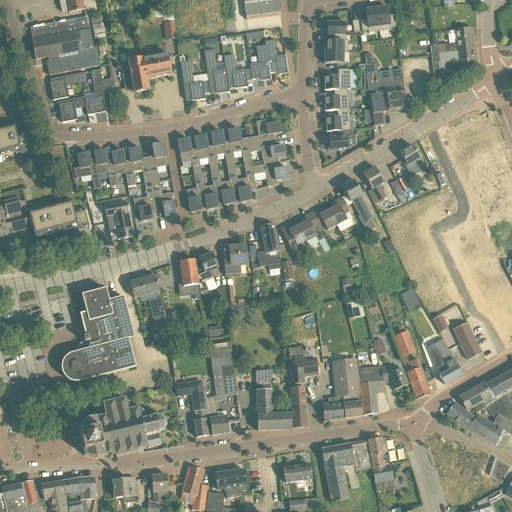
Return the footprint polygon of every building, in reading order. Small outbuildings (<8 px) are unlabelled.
[(84,10),(82,0),(59,0),(62,13),(69,11),(69,13),(84,10)] [(246,20),(280,15),(278,0),(244,5),(246,20)] [(162,4),(163,7),(150,9),(153,26),(164,24),(166,41),(177,40),(171,3),(162,4)] [(389,16),(388,8),(376,9),(380,32),(391,30),(391,28),(396,27),(395,16),(389,16)] [(376,9),(365,11),(366,20),(360,20),(362,32),(368,31),(368,34),(380,32),(376,9)] [(95,39),(106,37),(101,15),(90,17),(95,39)] [(87,17),(64,22),(30,28),(33,41),(32,41),(35,61),(48,58),(49,63),(60,61),(59,56),(75,53),(94,49),(87,17)] [(345,36),(345,25),(335,25),(335,23),(326,23),(326,31),(327,31),(327,35),(335,36),(345,36)] [(438,46),(432,47),(433,55),(433,61),(435,74),(445,73),(447,77),(451,76),(452,72),(462,71),(477,69),(472,29),(471,29),(457,31),(458,44),(450,45),(439,46),(438,46)] [(276,41),(266,43),(266,47),(271,81),(272,81),(271,74),(283,73),(284,75),(288,74),(288,75),(289,75),(286,56),(278,58),(276,41)] [(343,53),(343,41),(335,41),(325,41),(325,53),(343,53)] [(259,64),(251,65),(251,66),(251,70),(253,81),(266,79),(267,81),(271,81),(266,47),(257,48),(259,64)] [(208,82),(203,83),(204,94),(210,93),(210,94),(222,92),(222,94),(229,93),(229,89),(226,70),(217,72),(214,51),(204,52),(207,76),(207,77),(208,82)] [(407,109),(402,70),(377,73),(376,65),(373,66),(371,52),(364,53),(367,75),(366,75),(373,127),(384,126),(383,113),(407,109)] [(343,64),(343,53),(325,53),(325,64),(343,64)] [(173,60),(173,59),(172,58),(172,57),(171,56),(170,56),(169,55),(168,55),(167,54),(148,58),(152,79),(172,75),(169,64),(170,63),(171,63),(172,62),(172,61),(173,60)] [(234,56),(224,57),(226,70),(229,89),(243,87),(243,89),(248,88),(247,82),(253,81),(251,70),(246,71),(237,72),(234,56)] [(152,79),(148,58),(129,61),(130,66),(122,67),(126,89),(130,89),(134,88),(134,91),(135,93),(149,90),(147,80),(152,79)] [(185,63),(180,64),(186,101),(200,99),(200,101),(205,100),(204,94),(203,83),(194,84),(191,62),(185,63)] [(325,91),(350,91),(350,71),(338,71),(338,77),(324,77),(325,91)] [(80,74),(50,80),(53,95),(52,95),(53,101),(69,98),(66,87),(87,83),(85,73),(80,74)] [(96,99),(86,101),(87,108),(88,116),(93,115),(93,114),(108,111),(102,75),(92,77),(96,99)] [(106,93),(115,92),(113,82),(104,84),(106,93)] [(347,91),(336,92),(337,97),(324,98),(325,113),(349,111),(347,91)] [(85,97),(59,102),(62,118),(61,118),(62,124),(77,121),(78,123),(83,122),(82,118),(77,119),(76,110),(87,108),(86,101),(85,97)] [(440,131),(448,150),(477,137),(488,163),(509,153),(501,142),(504,141),(496,129),(500,127),(491,106),(479,114),(478,111),(466,119),(465,117),(453,125),(452,122),(440,131)] [(353,111),(338,112),(338,118),(325,119),(327,133),(331,132),(350,131),(349,118),(353,118),(353,111)] [(249,146),(275,142),(274,135),(281,134),(279,123),(267,125),(266,121),(256,123),(259,137),(247,139),(249,146)] [(0,156),(15,153),(15,150),(20,149),(21,155),(31,152),(32,154),(33,154),(27,132),(26,132),(26,133),(17,136),(13,124),(9,125),(0,127),(0,156)] [(249,146),(247,139),(240,140),(238,129),(228,131),(230,142),(234,169),(235,168),(233,153),(242,152),(244,167),(252,165),(250,153),(249,146)] [(337,150),(348,149),(347,138),(351,138),(351,131),(350,131),(331,132),(332,139),(329,139),(329,143),(328,143),(329,152),(338,151),(337,150)] [(228,170),(234,169),(230,142),(224,143),(222,132),(211,134),(213,146),(218,172),(218,171),(215,156),(225,154),(228,170)] [(211,173),(218,172),(213,146),(207,148),(205,136),(195,138),(197,149),(201,174),(202,174),(199,161),(208,159),(211,173)] [(194,176),(201,174),(197,149),(190,151),(188,139),(178,141),(182,164),(192,162),(194,176)] [(284,147),(276,148),(275,142),(249,146),(250,153),(261,151),(263,162),(264,166),(258,167),(252,167),(253,169),(279,164),(278,159),(285,158),(284,147)] [(157,168),(167,166),(163,144),(152,146),(154,157),(148,158),(152,183),(159,182),(157,168)] [(412,146),(399,153),(404,160),(402,161),(406,168),(410,174),(417,170),(419,173),(426,169),(412,146)] [(145,184),(152,183),(148,158),(141,159),(139,148),(128,150),(130,161),(132,172),(133,172),(142,171),(145,184)] [(117,175),(116,175),(113,161),(107,162),(105,151),(94,153),(96,160),(98,175),(99,175),(108,173),(111,187),(118,186),(117,175)] [(133,172),(132,172),(130,161),(124,162),(122,151),(112,153),(113,161),(116,175),(117,175),(126,174),(127,184),(128,188),(136,186),(133,172)] [(76,179),(81,178),(81,182),(83,183),(91,182),(92,180),(94,190),(102,189),(99,175),(98,175),(96,160),(90,161),(88,154),(78,156),(80,169),(74,169),(76,179)] [(455,168),(460,178),(479,170),(474,160),(455,168)] [(277,181),(289,179),(287,169),(280,170),(279,164),(253,169),(254,175),(265,173),(268,188),(277,186),(277,181)] [(256,190),(254,175),(253,169),(252,167),(252,165),(244,167),(246,179),(237,180),(235,168),(234,169),(239,192),(241,203),(251,201),(249,191),(256,190)] [(492,172),(496,181),(511,175),(511,170),(511,166),(492,172)] [(363,175),(372,190),(379,202),(386,198),(379,186),(384,183),(375,168),(363,175)] [(232,193),(239,192),(234,169),(228,170),(230,182),(220,183),(218,171),(218,172),(222,196),(224,206),(234,204),(232,193)] [(216,197),(222,196),(218,172),(211,173),(213,186),(204,188),(202,174),(201,174),(205,199),(207,210),(218,209),(216,197)] [(199,200),(205,199),(201,174),(194,176),(196,189),(187,191),(191,213),(201,212),(199,200)] [(511,175),(496,181),(499,191),(511,186),(511,175)] [(360,197),(362,196),(354,181),(342,187),(346,196),(343,198),(347,207),(354,204),(364,222),(362,223),(367,233),(375,228),(371,221),(373,220),(360,197)] [(397,181),(391,184),(398,199),(404,196),(397,181)] [(165,218),(176,216),(172,194),(162,195),(159,182),(152,183),(156,208),(163,207),(165,218)] [(157,212),(156,208),(152,183),(145,184),(147,198),(133,200),(135,210),(139,209),(141,222),(152,220),(151,213),(157,212),(157,213),(157,212)] [(440,191),(414,202),(422,220),(434,215),(429,204),(443,198),(441,195),(440,191)] [(0,207),(2,216),(7,235),(8,234),(27,229),(27,227),(32,226),(28,211),(25,201),(20,202),(19,198),(3,202),(5,206),(0,207)] [(341,232),(354,225),(350,212),(347,207),(343,198),(332,204),(334,208),(329,210),(337,226),(341,232)] [(84,208),(83,208),(83,209),(74,211),(70,199),(70,200),(29,211),(28,211),(32,226),(35,238),(46,235),(46,233),(50,232),(51,234),(61,231),(61,232),(62,232),(62,231),(72,228),(72,226),(77,225),(78,230),(88,228),(89,230),(84,208)] [(511,200),(502,202),(504,212),(511,210),(511,200)] [(127,202),(104,207),(107,218),(107,217),(112,241),(118,240),(133,237),(127,202)] [(414,202),(389,213),(392,220),(406,215),(410,226),(422,220),(414,202)] [(311,214),(319,228),(324,225),(327,231),(337,226),(329,210),(325,213),(322,208),(311,214)] [(311,214),(301,219),(303,224),(299,226),(307,242),(317,236),(314,231),(319,228),(311,214)] [(274,224),(260,227),(265,252),(257,254),(260,268),(268,266),(269,271),(281,269),(280,255),(274,224)] [(299,226),(294,229),(292,224),(281,230),(293,254),(299,250),(300,252),(309,247),(306,242),(307,242),(299,226)] [(467,226),(450,234),(456,246),(468,241),(471,247),(487,238),(483,229),(471,235),(467,226)] [(409,249),(414,259),(430,251),(424,238),(413,244),(409,237),(397,243),(392,245),(396,252),(397,255),(409,249)] [(462,259),(468,270),(484,263),(480,254),(492,248),(487,238),(471,247),(474,253),(462,259)] [(390,240),(384,244),(390,255),(396,252),(392,245),(390,240)] [(248,266),(245,245),(228,247),(230,263),(224,263),(224,258),(223,258),(226,277),(241,275),(240,267),(248,266)] [(405,272),(410,282),(427,274),(424,268),(436,262),(430,251),(414,259),(417,267),(405,272)] [(212,254),(199,259),(205,273),(198,276),(201,295),(209,292),(205,282),(213,279),(210,271),(218,268),(212,254)] [(195,260),(180,262),(183,287),(193,286),(195,300),(200,300),(199,289),(197,279),(195,260)] [(282,263),(285,281),(293,280),(290,262),(282,263)] [(484,263),(468,270),(473,282),(485,277),(488,283),(505,275),(500,266),(488,271),(484,263)] [(431,294),(447,287),(441,275),(430,280),(427,274),(410,282),(414,291),(426,286),(431,294)] [(505,275),(488,283),(491,290),(479,295),(485,307),(502,299),(497,290),(509,285),(505,275)] [(155,276),(130,283),(132,293),(134,299),(154,294),(159,292),(155,276)] [(343,287),(351,285),(350,278),(342,280),(343,287)] [(351,285),(343,287),(344,296),(353,295),(351,285)] [(435,303),(424,308),(431,321),(445,312),(441,304),(453,298),(447,287),(431,294),(435,303)] [(78,383),(79,383),(136,368),(128,339),(134,338),(123,295),(108,298),(106,289),(82,296),(86,313),(80,315),(86,337),(83,337),(85,342),(83,342),(82,343),(81,344),(80,345),(79,347),(79,348),(79,349),(79,350),(79,351),(79,352),(72,354),(71,354),(70,355),(68,356),(67,356),(66,357),(65,358),(65,359),(63,360),(63,361),(62,362),(62,363),(62,365),(61,366),(61,367),(61,368),(61,369),(61,370),(62,371),(62,372),(62,373),(63,374),(63,375),(64,377),(65,378),(67,379),(68,381),(69,381),(71,382),(72,382),(73,383),(76,383),(78,383)] [(226,304),(226,303),(225,289),(219,289),(217,289),(219,304),(219,305),(226,304)] [(400,296),(407,310),(419,304),(412,290),(400,296)] [(154,294),(156,300),(148,302),(156,331),(169,327),(159,292),(154,294)] [(260,293),(259,301),(267,303),(269,295),(260,293)] [(354,303),(346,305),(350,320),(357,318),(357,317),(364,315),(362,303),(354,305),(354,303)] [(247,306),(230,308),(232,319),(248,318),(247,306)] [(461,313),(456,306),(446,313),(450,320),(461,313)] [(176,312),(167,314),(170,329),(179,327),(176,312)] [(511,315),(507,314),(503,323),(509,326),(511,326),(511,315)] [(440,333),(448,328),(440,315),(439,316),(433,320),(440,333)] [(481,355),(467,323),(453,330),(468,361),(481,355)] [(224,337),(223,327),(215,328),(216,338),(224,337)] [(408,333),(394,338),(417,400),(431,395),(408,333)] [(381,339),(374,341),(378,355),(385,353),(381,339)] [(445,386),(462,376),(442,341),(428,348),(440,376),(439,376),(445,386)] [(231,342),(209,345),(216,396),(214,396),(215,397),(208,398),(211,424),(212,436),(229,434),(227,416),(226,417),(226,412),(217,413),(216,402),(226,401),(226,397),(237,396),(231,342)] [(309,361),(307,347),(288,350),(289,359),(288,359),(291,386),(304,384),(303,378),(318,376),(316,360),(309,361)] [(355,360),(333,362),(336,398),(336,399),(342,398),(359,396),(355,360)] [(380,369),(381,373),(384,385),(384,382),(390,380),(394,391),(408,386),(402,370),(394,373),(391,365),(380,369)] [(386,392),(384,385),(381,373),(373,373),(372,368),(359,369),(360,377),(361,377),(361,384),(364,416),(377,414),(375,399),(376,399),(376,398),(375,398),(375,393),(386,392)] [(256,381),(271,381),(271,370),(256,371),(256,381)] [(502,410),(509,405),(511,408),(511,371),(505,376),(497,380),(498,380),(496,381),(487,386),(502,410)] [(208,398),(207,398),(206,392),(204,392),(202,381),(176,385),(177,397),(192,395),(194,412),(195,412),(196,421),(194,421),(197,439),(208,437),(206,424),(211,424),(208,398)] [(272,391),(272,381),(256,382),(258,432),(291,430),(291,415),(273,415),(272,391)] [(487,386),(486,384),(473,391),(484,410),(486,409),(492,417),(493,416),(496,419),(499,415),(511,421),(511,408),(509,405),(502,410),(487,386)] [(304,387),(290,388),(290,389),(293,429),(307,428),(306,409),(305,409),(304,387)] [(473,391),(461,398),(469,412),(472,411),(474,414),(476,413),(476,414),(484,410),(473,391)] [(360,396),(359,396),(342,398),(344,419),(362,417),(360,396)] [(328,399),(328,406),(322,407),(324,421),(344,419),(342,398),(336,399),(336,398),(328,399)] [(166,426),(167,426),(166,424),(166,425),(165,420),(166,420),(165,419),(164,419),(161,417),(162,415),(160,415),(160,416),(155,416),(155,415),(153,415),(153,416),(141,419),(141,418),(142,417),(143,416),(144,415),(144,414),(144,413),(144,412),(144,411),(143,411),(143,410),(142,410),(142,409),(141,409),(140,409),(139,409),(139,408),(129,410),(130,410),(131,409),(131,408),(131,407),(131,406),(131,405),(131,404),(130,403),(129,402),(128,402),(126,402),(125,399),(124,399),(103,404),(103,407),(98,408),(100,417),(95,418),(95,419),(87,421),(78,429),(80,437),(73,439),(76,449),(82,448),(84,456),(96,460),(104,458),(115,456),(115,457),(137,452),(137,450),(143,448),(146,448),(148,449),(149,448),(161,445),(158,433),(163,431),(164,431),(165,430),(164,429),(166,426)] [(511,421),(499,415),(496,419),(497,420),(493,425),(479,417),(477,419),(456,404),(447,415),(460,425),(461,425),(468,430),(468,431),(469,431),(497,446),(505,432),(511,435),(511,421)] [(373,471),(375,484),(393,480),(385,439),(382,440),(381,439),(367,441),(373,471)] [(367,441),(350,445),(356,474),(373,471),(367,441)] [(350,445),(350,444),(321,450),(331,503),(349,500),(347,490),(359,488),(356,474),(350,445)] [(314,463),(312,452),(306,452),(308,465),(283,469),(286,484),(312,480),(312,477),(316,477),(314,463)] [(490,476),(497,482),(501,484),(511,467),(496,459),(490,476)] [(243,470),(242,463),(217,467),(218,474),(217,474),(215,476),(217,485),(218,491),(224,490),(225,493),(227,493),(227,499),(242,497),(243,491),(247,491),(243,470)] [(205,511),(209,487),(200,487),(204,471),(189,468),(180,503),(193,506),(192,510),(199,511),(205,511)] [(166,475),(151,477),(153,493),(154,493),(155,503),(161,502),(161,498),(169,497),(166,475)] [(96,493),(94,478),(79,479),(62,482),(67,511),(86,511),(85,501),(95,500),(96,493)] [(138,488),(135,488),(135,480),(130,480),(130,479),(113,481),(114,499),(123,498),(124,504),(135,503),(135,497),(139,497),(138,488)] [(393,480),(375,484),(377,493),(394,489),(393,480)] [(33,482),(21,484),(21,485),(27,511),(43,511),(46,511),(40,486),(34,487),(33,482)] [(41,486),(40,486),(46,511),(50,510),(50,511),(67,511),(62,482),(41,486)] [(9,488),(2,489),(3,490),(7,511),(27,511),(21,485),(9,488)] [(486,485),(474,491),(479,500),(491,493),(486,485)] [(493,511),(491,505),(504,497),(500,491),(478,503),(480,511),(493,511)] [(239,511),(240,511),(223,508),(224,494),(208,493),(206,511),(239,511)] [(306,499),(306,510),(319,509),(318,499),(306,499)] [(305,501),(289,502),(289,511),(291,511),(306,511),(305,501)]
